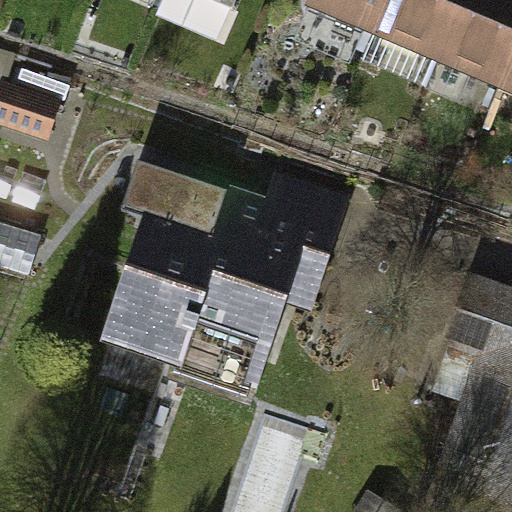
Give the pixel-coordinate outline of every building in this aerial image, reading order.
[(388,0),(313,0),(311,6),(374,33),(388,0)] [(462,0),(388,0),(374,33),(436,60),(462,0)] [(511,52),(511,0),(462,0),(436,60),(498,87),(511,52)] [(511,52),(498,87),(511,92),(511,52)] [(58,102),(1,84),(0,87),(0,122),(47,137),(58,102)] [(349,195),(280,170),(263,219),(208,200),(201,219),(148,201),(99,340),(256,395),(292,295),(311,302),(349,195)] [(39,237),(0,225),(0,264),(28,273),(39,237)] [(511,285),(469,270),(426,389),(469,404),(441,481),(511,506),(511,285)]
